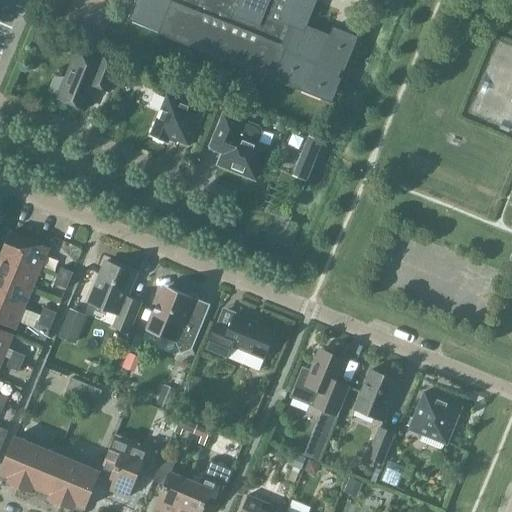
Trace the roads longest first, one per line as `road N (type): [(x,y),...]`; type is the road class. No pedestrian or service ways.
road 1 (residential): [(511,395),(0,185)]
road 2 (residential): [(232,200),(0,103)]
